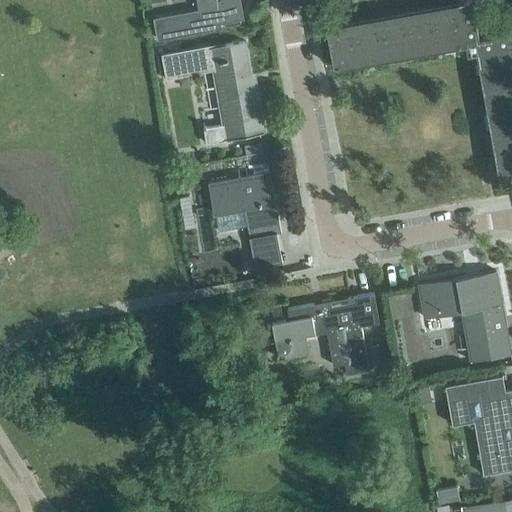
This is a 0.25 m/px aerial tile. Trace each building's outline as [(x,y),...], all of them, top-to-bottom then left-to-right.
[(197,0),(199,8),(154,16),(157,37),(222,26),(221,22),(243,18),(240,0),(197,0)] [(441,49),(441,46),(456,43),(455,40),(465,39),(468,53),(482,50),(484,60),(481,61),(484,76),(481,77),(481,78),(487,77),(489,87),(486,87),(489,102),(485,103),(485,104),(492,103),(494,113),(491,113),(494,129),(490,129),(490,131),(497,130),(498,139),(496,140),(498,155),(495,156),(495,157),(501,156),(503,166),(500,166),(502,177),(501,177),(502,183),(511,181),(511,30),(479,36),(473,0),(461,0),(459,1),(460,7),(329,30),(327,30),(334,66),(339,65),(339,64),(350,62),(350,59),(360,57),(361,64),(362,63),(361,60),(377,57),(376,55),(386,53),(387,59),(388,59),(388,55),(403,53),(402,50),(412,48),(413,54),(415,54),(414,51),(429,48),(429,45),(439,43),(440,50),(441,49)] [(162,53),(166,78),(181,76),(181,71),(214,65),(225,123),(207,126),(206,125),(204,125),(207,143),(264,132),(258,99),(255,81),(251,82),(244,41),(244,40),(225,44),(225,41),(162,53)] [(245,207),(250,238),(255,267),(283,262),(278,233),(282,232),(271,170),(208,181),(214,213),(245,207)] [(419,284),(425,315),(462,308),(471,358),(470,358),(470,360),(511,352),(511,350),(511,351),(496,270),(419,284)] [(332,305),(331,300),(288,307),(290,318),(272,321),(277,346),(278,349),(279,351),(282,352),(285,352),(285,357),(306,353),(303,335),(327,331),(333,364),(345,362),(347,373),(370,369),(362,325),(380,322),(374,292),(349,297),(349,301),(332,305)] [(383,361),(382,340),(370,340),(372,362),(383,361)] [(511,387),(505,389),(503,374),(446,384),(453,424),(472,420),(482,473),(511,468),(511,387)] [(464,507),(464,511),(511,511),(511,500),(506,502),(505,500),(489,503),(489,502),(464,507)]
